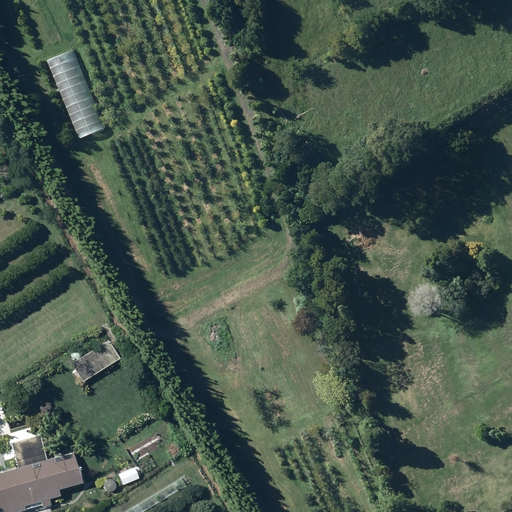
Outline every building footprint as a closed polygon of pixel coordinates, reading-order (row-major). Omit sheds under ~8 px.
[(63,0),(35,0),(53,44),(77,34),(63,0)] [(74,49),(47,60),(79,140),(106,129),(74,49)] [(102,150),(77,160),(128,286),(154,281),(102,150)] [(106,340),(68,364),(80,382),(117,358),(106,340)] [(174,439),(168,443),(172,449),(178,444),(174,439)] [(70,453),(0,473),(0,511),(14,511),(40,505),(40,507),(48,505),(47,499),(57,496),(55,490),(79,483),(70,453)] [(131,467),(118,474),(123,484),(136,478),(131,467)]
